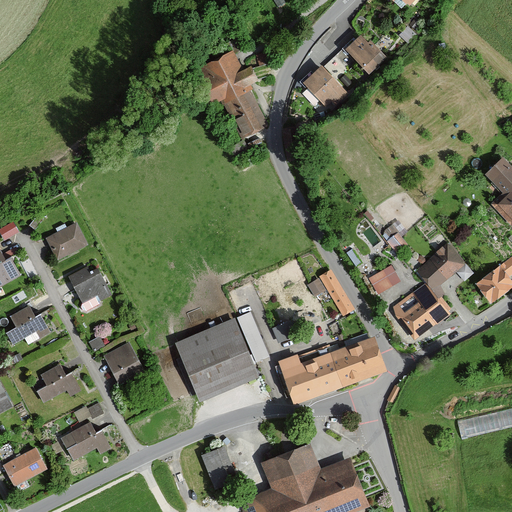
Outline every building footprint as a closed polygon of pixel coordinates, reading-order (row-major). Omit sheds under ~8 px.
[(394,0),(394,1),(402,8),(409,0),(394,0)] [(239,38),(223,47),(226,52),(236,52),(244,48),(239,38)] [(368,45),(361,38),(349,50),(369,72),(384,58),(370,43),(368,45)] [(275,62),(271,52),(258,56),(260,66),(275,62)] [(336,54),(323,65),(333,76),(346,66),(336,54)] [(238,75),(228,56),(196,73),(211,103),(224,96),(245,135),(263,124),(253,103),(255,102),(248,90),(246,91),(243,86),(255,80),(266,76),(260,66),(250,69),(238,75)] [(346,94),(322,69),(306,83),(326,104),(332,99),(336,103),(346,94)] [(199,95),(196,89),(187,95),(191,101),(199,95)] [(295,128),(285,130),(290,159),(300,158),(295,128)] [(242,141),(231,148),(238,160),(250,153),(242,141)] [(511,170),(502,160),(488,172),(508,192),(496,204),(511,221),(511,220),(511,170)] [(38,214),(30,225),(35,230),(44,219),(38,214)] [(0,230),(5,239),(18,232),(13,223),(0,230)] [(86,244),(76,224),(67,229),(65,224),(56,228),(58,233),(48,239),(58,258),(86,244)] [(397,228),(393,225),(386,230),(383,236),(397,253),(403,248),(394,237),(400,231),(397,228)] [(435,262),(420,274),(431,286),(448,271),(449,272),(462,261),(454,251),(456,250),(453,246),(451,248),(448,243),(442,248),(445,251),(434,260),(435,262)] [(5,260),(0,250),(0,285),(20,275),(10,257),(5,260)] [(511,271),(511,258),(479,284),(491,300),(511,284),(511,283),(506,276),(511,271)] [(399,280),(391,267),(371,278),(378,292),(399,280)] [(111,294),(98,269),(93,272),(92,270),(90,271),(91,273),(88,275),(85,269),(70,277),(83,302),(82,303),(81,307),(83,310),(87,311),(100,304),(101,301),(100,300),(111,294)] [(352,307),(332,273),(322,278),(343,312),(352,307)] [(428,297),(421,288),(396,307),(415,333),(449,307),(442,297),(438,300),(433,293),(428,297)] [(35,316),(30,307),(11,317),(17,327),(7,332),(13,343),(36,330),(39,337),(50,331),(40,314),(35,316)] [(250,312),(237,317),(256,361),(269,356),(250,312)] [(253,368),(233,320),(178,343),(184,357),(178,360),(193,394),(253,368)] [(287,323),(274,329),(279,341),(292,335),(287,323)] [(344,340),(345,345),(369,338),(368,333),(344,340)] [(104,346),(100,337),(90,343),(94,351),(104,346)] [(297,362),(296,359),(276,366),(287,397),(293,395),(295,400),(382,368),(372,342),(333,356),(330,347),(298,358),(300,361),(297,362)] [(142,371),(132,351),(110,362),(121,382),(142,371)] [(66,374),(61,365),(42,375),(47,385),(37,390),(43,401),(66,388),(70,395),(80,389),(70,372),(66,374)] [(38,389),(45,386),(41,376),(33,380),(38,389)] [(0,411),(11,405),(0,384),(0,411)] [(104,412),(99,403),(88,409),(92,418),(104,412)] [(462,437),(511,426),(511,406),(458,418),(462,437)] [(96,432),(91,423),(62,439),(73,459),(96,446),(100,452),(110,447),(101,430),(96,432)] [(302,440),(264,454),(268,462),(281,492),(247,507),(249,511),(331,511),(363,500),(349,466),(317,478),(302,440)] [(9,442),(0,446),(0,456),(3,462),(16,455),(9,442)] [(46,468),(35,448),(5,465),(15,485),(16,485),(19,491),(29,486),(26,479),(46,468)] [(231,481),(218,450),(204,455),(217,487),(231,481)]
